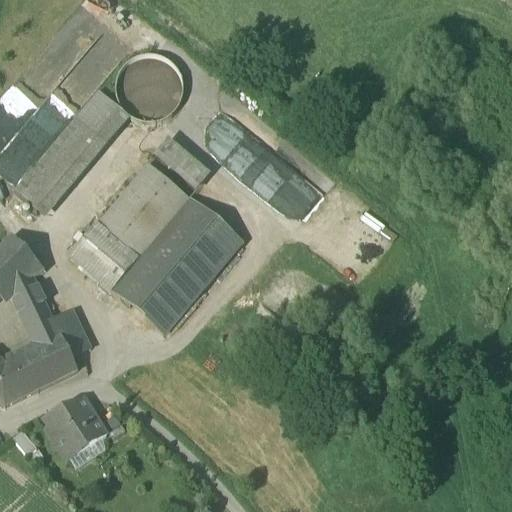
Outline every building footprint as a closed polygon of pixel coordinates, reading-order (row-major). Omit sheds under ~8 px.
[(118,111),(126,121),(137,128),(150,129),(162,126),(173,118),(179,107),(181,94),(177,81),(169,71),(158,65),(145,63),(133,66),(122,74),(116,86),(114,99),(118,111)] [(13,198),(36,218),(121,118),(98,98),(13,198)] [(314,205),(225,113),(198,140),(286,231),(314,205)] [(129,124),(121,118),(36,218),(44,224),(129,124)] [(210,180),(167,143),(152,161),(195,197),(210,180)] [(241,248),(222,233),(147,169),(95,231),(154,281),(128,311),(144,325),(163,340),(241,248)] [(69,261),(128,311),(154,281),(95,231),(69,261)] [(5,370),(37,396),(77,377),(70,363),(51,324),(32,283),(43,276),(10,241),(0,250),(0,301),(7,295),(12,304),(32,347),(36,354),(5,370)] [(7,295),(0,301),(0,303),(5,309),(12,304),(7,295)] [(51,324),(70,363),(90,353),(71,314),(51,324)] [(0,362),(0,365),(5,370),(36,354),(32,347),(0,362)] [(0,411),(4,412),(37,396),(5,370),(0,365),(0,411)] [(39,426),(65,467),(69,464),(102,443),(104,442),(102,440),(96,431),(80,405),(39,426)] [(114,420),(96,431),(102,440),(120,429),(114,420)] [(10,444),(25,463),(36,454),(21,436),(10,444)] [(104,456),(102,443),(69,464),(75,474),(104,456)] [(36,454),(25,463),(32,471),(43,462),(36,454)]
